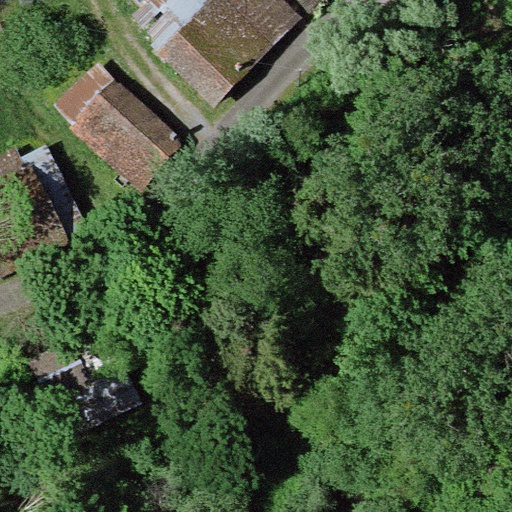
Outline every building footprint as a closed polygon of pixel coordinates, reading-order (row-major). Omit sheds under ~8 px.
[(162,53),(157,58),(210,111),(297,24),(272,0),(146,0),(163,16),(144,35),(162,53)] [(290,0),(303,13),(316,0),(290,0)] [(96,66),(54,110),(139,192),(182,147),(96,66)] [(0,277),(67,246),(63,239),(84,229),(45,148),(18,161),(14,153),(0,159),(0,277)] [(98,346),(92,335),(29,364),(67,444),(142,409),(124,371),(111,377),(106,367),(117,361),(108,341),(98,346)]
